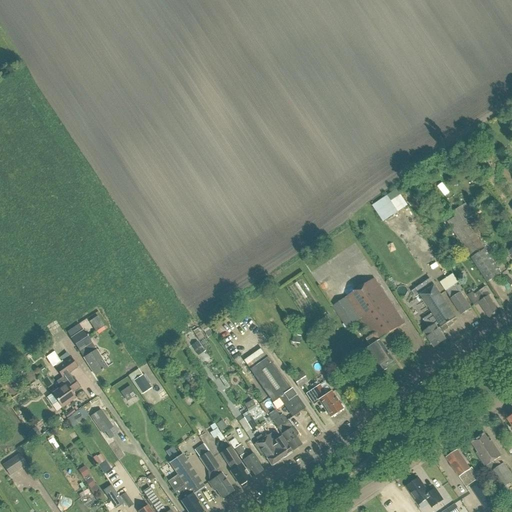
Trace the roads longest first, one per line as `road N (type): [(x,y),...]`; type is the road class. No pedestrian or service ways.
road 1 (secondary): [(236,511),(511,325)]
road 2 (residential): [(335,511),(511,392)]
